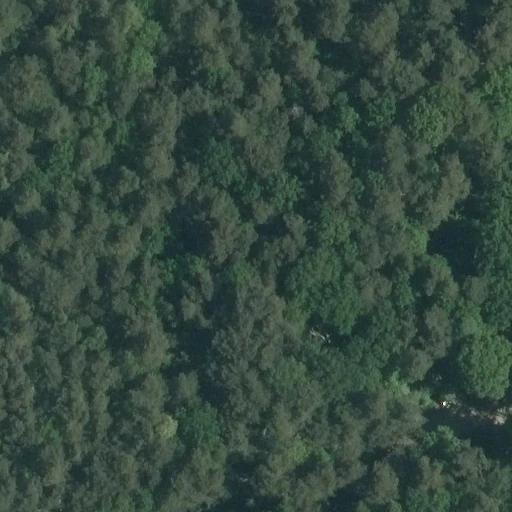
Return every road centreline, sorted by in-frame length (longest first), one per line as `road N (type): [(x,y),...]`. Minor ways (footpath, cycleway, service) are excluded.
road 1 (track): [(238,486),(216,460),(1,298)]
road 2 (track): [(238,486),(385,432),(508,401)]
road 3 (tertiary): [(508,401),(511,241)]
